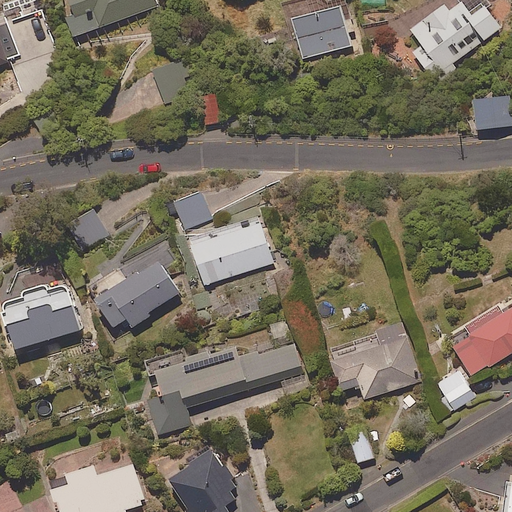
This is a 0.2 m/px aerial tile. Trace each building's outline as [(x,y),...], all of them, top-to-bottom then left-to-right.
[(158,5),(156,0),(70,0),(75,12),(66,15),(73,35),(158,5)] [(502,26),(484,2),(472,11),(463,0),(461,0),(450,9),(444,2),(411,28),(424,45),(413,53),(434,80),(502,26)] [(351,44),(348,31),(355,29),(351,13),(344,15),(341,3),(293,15),(303,56),(351,44)] [(30,28),(0,39),(0,64),(8,62),(38,51),(30,28)] [(196,94),(186,57),(154,66),(164,102),(196,94)] [(222,121),(217,90),(201,92),(206,123),(222,121)] [(511,119),(510,91),(474,94),(477,127),(511,124),(511,119)] [(212,218),(201,189),(174,200),(185,229),(212,218)] [(110,235),(95,208),(67,222),(82,250),(110,235)] [(274,262),(259,213),(189,236),(205,284),(274,262)] [(175,261),(160,237),(127,258),(130,262),(90,288),(114,325),(127,317),(133,326),(151,314),(148,311),(180,290),(165,267),(175,261)] [(9,321),(17,348),(82,327),(71,290),(71,289),(70,288),(70,287),(69,286),(69,285),(68,284),(67,284),(67,283),(66,283),(65,282),(64,282),(63,282),(62,282),(61,282),(60,282),(47,285),(46,281),(21,287),(23,292),(10,296),(9,296),(8,296),(7,297),(6,297),(5,298),(5,299),(4,300),(4,301),(3,302),(3,303),(3,304),(3,305),(3,306),(4,307),(4,308),(1,309),(5,322),(9,321)] [(496,304),(464,325),(469,332),(451,343),(477,383),(492,374),(488,367),(511,352),(511,304),(501,311),(496,304)] [(186,345),(144,356),(149,377),(155,376),(160,392),(147,397),(157,435),(194,423),(188,405),(281,380),(287,398),(310,392),(286,320),(269,325),(274,343),(237,353),(235,345),(211,351),(210,348),(188,354),(186,345)] [(421,381),(403,320),(376,328),(379,339),(352,347),(353,352),(332,358),(342,391),(360,386),(364,398),(421,381)] [(476,397),(459,369),(438,382),(455,410),(476,397)] [(236,498),(232,490),(242,484),(227,459),(222,463),(211,445),(188,458),(191,463),(169,476),(190,511),(229,511),(225,505),(236,498)] [(97,474),(94,463),(67,471),(70,482),(51,487),(59,511),(126,511),(125,509),(146,502),(134,463),(97,474)]
